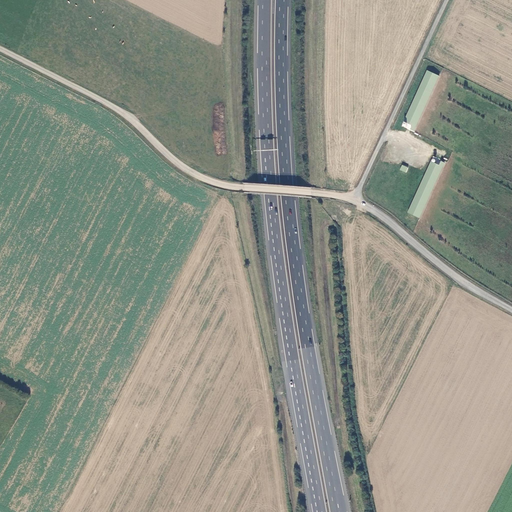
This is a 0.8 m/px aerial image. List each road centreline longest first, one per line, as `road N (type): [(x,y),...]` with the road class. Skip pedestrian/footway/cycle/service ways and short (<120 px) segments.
road 1 (trunk): [(337,511),(292,244),(281,0)]
road 2 (trunk): [(263,0),(268,199),(317,511)]
road 3 (tertiary): [(240,187),(192,172),(113,107),(0,48)]
road 4 (unclassified): [(448,0),(353,198)]
road 5 (tertiary): [(511,310),(353,198)]
